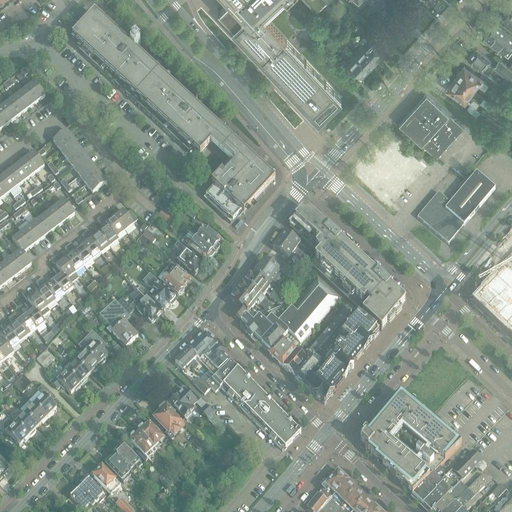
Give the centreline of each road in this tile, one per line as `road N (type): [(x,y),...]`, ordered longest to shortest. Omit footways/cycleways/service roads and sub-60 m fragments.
road 1 (tertiary): [(206,313),(15,511)]
road 2 (tertiary): [(149,0),(304,186)]
road 3 (residential): [(474,0),(320,169)]
road 4 (tertiary): [(320,169),(170,0)]
road 5 (residential): [(0,303),(130,188)]
road 6 (tertiary): [(206,313),(326,432)]
road 7 (tertiary): [(304,186),(206,313)]
road 8 (residential): [(343,194),(326,211),(406,282),(423,270)]
road 9 (residential): [(130,188),(163,159),(88,90)]
